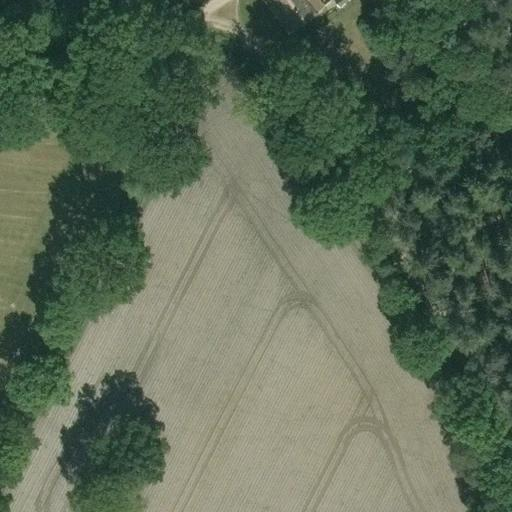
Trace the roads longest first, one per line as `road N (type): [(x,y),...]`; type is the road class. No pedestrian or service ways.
road 1 (track): [(221,5),(293,79),(511,412)]
road 2 (track): [(0,41),(131,40),(221,5)]
road 3 (track): [(422,0),(511,120)]
